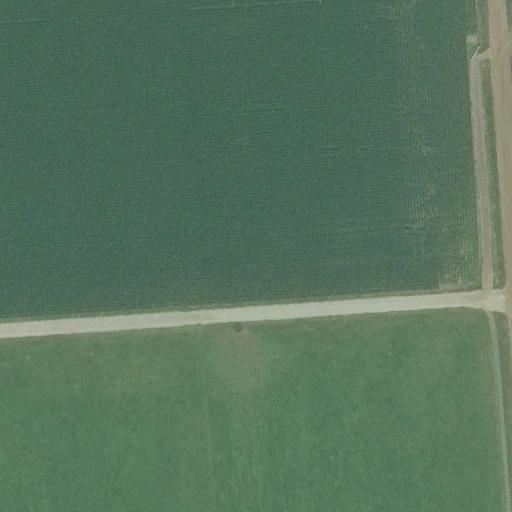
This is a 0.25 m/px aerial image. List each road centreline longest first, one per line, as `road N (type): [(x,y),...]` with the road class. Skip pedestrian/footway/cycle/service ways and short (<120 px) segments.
road 1 (unknown): [(511,305),(0,333)]
road 2 (track): [(495,0),(511,229)]
